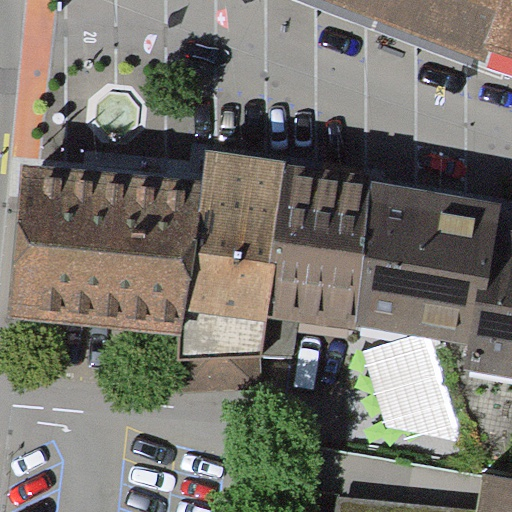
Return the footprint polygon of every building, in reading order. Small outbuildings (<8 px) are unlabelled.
[(323,0),(482,60),(487,48),(502,0),(323,0)] [(511,0),(502,0),(487,48),(511,56),(511,0)] [(351,324),(375,181),(376,175),(207,149),(201,182),(195,239),(198,240),(182,335),(180,343),(179,357),(179,392),(261,390),(262,357),(293,358),(296,330),(349,339),(351,324)] [(195,239),(201,182),(170,179),(22,163),(5,317),(112,328),(182,335),(198,240),(195,239)] [(502,202),(375,181),(351,324),(440,339),(479,460),(511,464),(511,228),(498,226),(502,202)] [(511,511),(511,477),(483,472),(482,475),(479,496),(477,508),(475,511),(511,511)] [(475,511),(477,508),(361,497),(338,495),(335,511),(475,511)]
